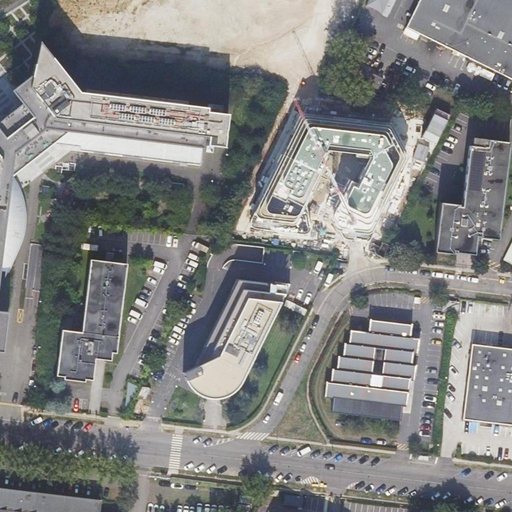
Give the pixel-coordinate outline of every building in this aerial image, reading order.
[(395,0),(368,0),(365,8),(386,19),(395,0)] [(511,0),(420,0),(407,28),(511,79),(511,0)] [(10,174),(52,142),(79,145),(79,147),(199,162),(203,134),(207,134),(205,144),(223,146),(227,113),(206,110),(206,106),(186,103),(187,100),(86,87),(86,91),(80,90),(50,55),(36,38),(26,97),(0,117),(0,268),(5,269),(10,264),(13,259),(16,252),(19,245),(21,238),(23,229),(23,219),(23,209),(19,192),(16,185),(13,179),(10,174)] [(344,238),(346,238),(368,241),(370,240),(373,232),(410,157),(409,155),(394,125),(392,124),(390,123),(304,114),(302,114),(300,116),(295,128),(295,130),(295,133),(284,155),(282,154),(262,193),(264,196),(256,211),(251,219),(251,221),(251,223),(252,225),(253,227),(255,229),(305,235),(308,234),(310,232),(311,229),(307,206),(307,204),(331,151),(356,153),(356,157),(370,158),(360,178),(363,179),(360,184),(348,178),(330,216),(330,218),(336,228),(337,229),(340,231),(344,238)] [(509,139),(484,136),(483,145),(467,142),(459,206),(457,206),(457,202),(438,200),(431,249),(451,252),(451,248),(454,248),(454,250),(465,251),(466,244),(467,240),(473,241),(473,233),(476,234),(476,235),(497,237),(509,139)] [(510,262),(511,257),(511,237),(502,258),(510,262)] [(366,250),(379,256),(386,242),(381,240),(378,245),(371,242),(366,250)] [(125,265),(88,260),(82,304),(79,303),(79,304),(78,305),(76,307),(75,309),(73,312),(72,314),(71,316),(70,319),(69,323),(68,330),(59,329),(53,377),(89,381),(93,350),(115,352),(125,265)] [(199,364),(183,373),(187,381),(191,379),(196,385),(202,390),(207,392),(215,393),(222,392),(230,388),(237,379),(242,382),(290,284),(275,282),(275,285),(238,279),(200,356),(198,361),(199,364)] [(448,311),(450,302),(442,301),(441,310),(448,311)] [(457,303),(450,302),(448,311),(456,312),(457,303)] [(335,366),(332,366),(331,379),(327,378),(326,393),(334,394),(333,406),(400,414),(402,393),(408,393),(409,377),(412,378),(414,364),(411,364),(413,351),(416,351),(417,337),(410,336),(411,325),(370,320),(368,329),(368,331),(350,329),(348,343),(344,342),(342,359),(337,359),(336,366),(335,366)] [(511,416),(511,349),(471,345),(462,414),(511,420),(511,416)] [(90,398),(91,385),(83,384),(81,398),(90,398)] [(139,399),(145,400),(150,390),(149,388),(142,387),(137,397),(139,399)] [(103,510),(102,511),(95,511),(98,497),(0,486),(0,511),(118,511),(103,510)] [(277,500),(291,501),(291,492),(278,491),(277,500)] [(240,493),(239,508),(251,509),(253,494),(240,493)]
